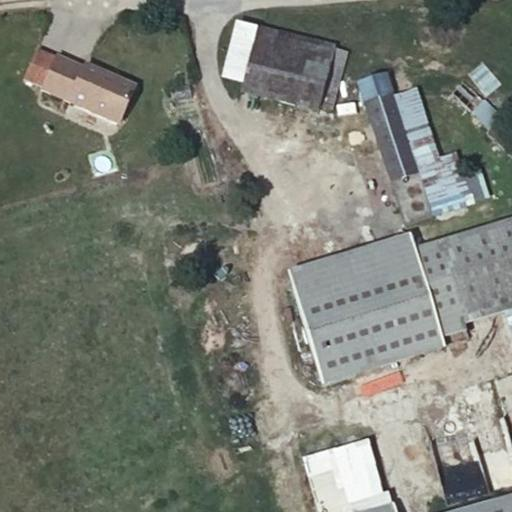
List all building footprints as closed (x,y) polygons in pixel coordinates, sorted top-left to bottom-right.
[(256,29),(237,24),(225,76),(244,80),(256,29)] [(333,48),(256,28),(256,29),(244,80),(241,89),(318,108),(333,48)] [(348,51),(333,48),(318,108),(332,112),(348,51)] [(120,126),(136,90),(86,67),(85,71),(58,60),(44,93),(120,126)] [(441,183),(434,159),(412,89),(391,96),(384,74),(357,83),(403,225),(431,216),(423,189),(441,183)] [(511,157),(511,155),(511,131),(499,119),(500,118),(461,81),(450,94),(488,130),(485,133),(511,157)] [(455,151),(434,159),(441,183),(423,189),(431,216),(471,203),(455,151)] [(511,308),(511,224),(510,219),(412,249),(440,337),(465,330),(463,324),(502,312),(510,309),(511,308)] [(288,272),(292,287),(412,249),(408,235),(288,272)] [(412,249),(292,287),(322,384),(443,347),(440,337),(412,249)] [(511,318),(510,309),(502,312),(511,349),(511,318)] [(387,511),(364,440),(298,461),(312,511),(387,511)] [(511,511),(511,496),(462,511),(511,511)]
